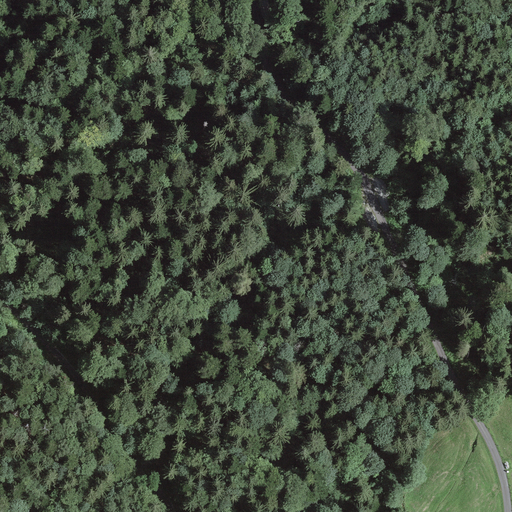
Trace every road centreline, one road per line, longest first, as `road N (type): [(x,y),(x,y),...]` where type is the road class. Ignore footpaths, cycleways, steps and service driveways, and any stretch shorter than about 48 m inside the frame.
road 1 (unclassified): [(252,0),(270,78),(361,179),(437,349),(494,451),(507,511)]
road 2 (track): [(0,297),(82,382),(174,511)]
